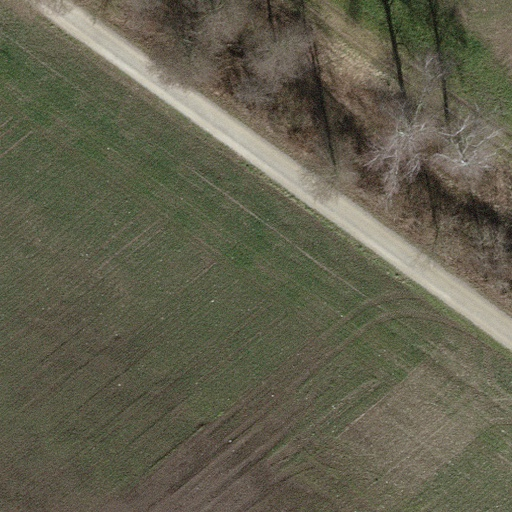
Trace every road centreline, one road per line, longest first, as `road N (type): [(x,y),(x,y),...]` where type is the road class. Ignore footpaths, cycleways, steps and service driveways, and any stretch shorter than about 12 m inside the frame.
road 1 (track): [(46,0),(511,335)]
road 2 (track): [(511,134),(326,0)]
